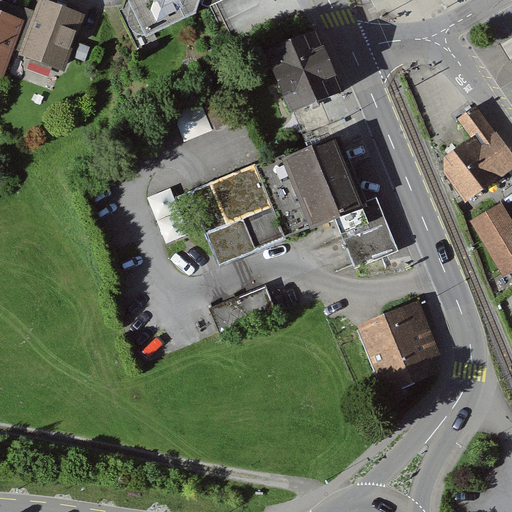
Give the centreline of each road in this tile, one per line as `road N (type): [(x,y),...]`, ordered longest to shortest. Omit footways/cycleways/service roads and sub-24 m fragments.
road 1 (secondary): [(357,62),(473,348),(472,373),(437,429)]
road 2 (track): [(290,483),(0,428)]
road 3 (residential): [(445,29),(511,138)]
